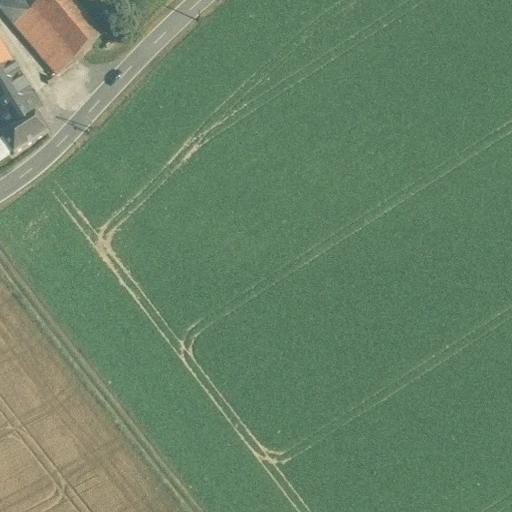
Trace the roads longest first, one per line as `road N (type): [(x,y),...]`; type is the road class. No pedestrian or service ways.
road 1 (track): [(0,258),(194,511)]
road 2 (tertiary): [(0,190),(37,165),(200,0)]
